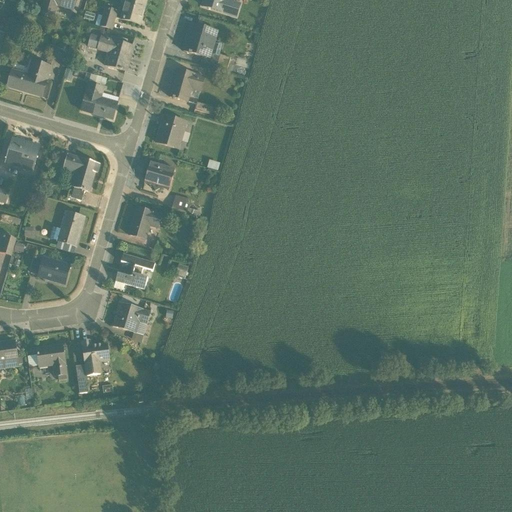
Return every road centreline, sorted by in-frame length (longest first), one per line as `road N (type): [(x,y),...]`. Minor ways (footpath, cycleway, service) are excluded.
road 1 (track): [(511,395),(0,433)]
road 2 (residential): [(127,149),(79,313),(0,317)]
road 3 (residential): [(173,0),(127,149)]
road 4 (residential): [(0,110),(127,149)]
